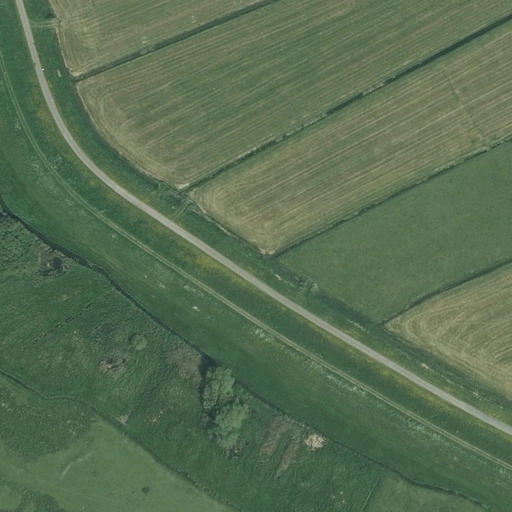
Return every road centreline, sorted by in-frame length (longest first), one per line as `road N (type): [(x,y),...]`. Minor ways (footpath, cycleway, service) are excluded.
road 1 (unclassified): [(511,431),(318,322),(103,178),(52,115),(16,0)]
road 2 (track): [(511,466),(305,351),(73,193),(27,130),(0,54)]
